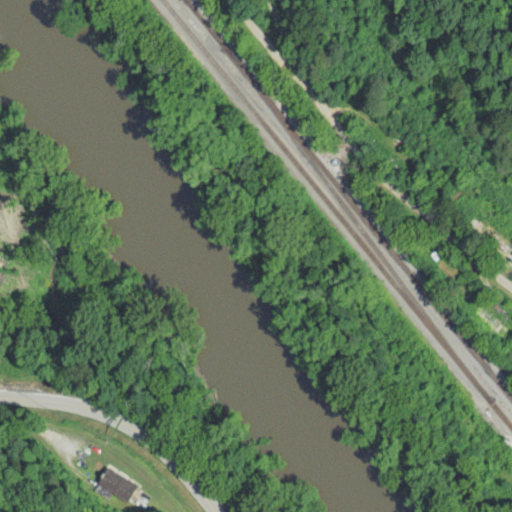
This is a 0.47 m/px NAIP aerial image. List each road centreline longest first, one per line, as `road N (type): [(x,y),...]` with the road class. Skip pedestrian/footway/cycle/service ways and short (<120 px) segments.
road 1 (residential): [(511,261),(275,0)]
road 2 (secondary): [(214,511),(127,428),(60,405),(0,399)]
